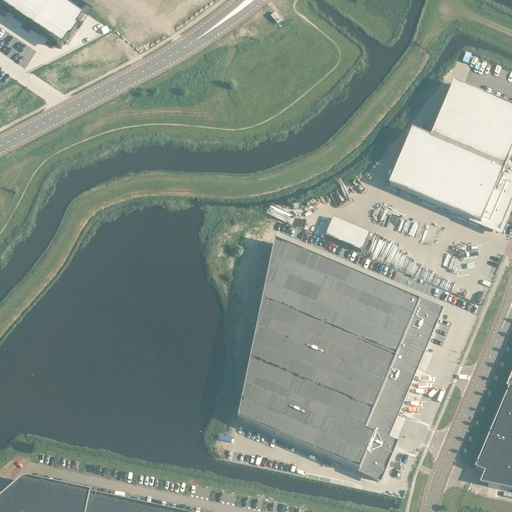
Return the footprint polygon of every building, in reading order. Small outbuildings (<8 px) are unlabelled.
[(0,0),(0,7),(7,12),(8,12),(14,16),(13,16),(41,35),(41,34),(47,38),(47,39),(61,48),(67,38),(69,40),(76,29),(74,27),(81,18),(54,0),(0,0)] [(275,12),(271,16),(277,23),(282,19),(275,12)] [(511,108),(455,84),(432,140),(511,173),(511,108)] [(413,132),(390,187),(471,221),(482,226),(483,223),(499,229),(511,198),(511,173),(432,140),(413,132)] [(276,243),(239,423),(333,462),(333,461),(342,464),(341,465),(360,473),(379,481),(394,445),(394,444),(389,442),(385,441),(397,413),(401,404),(400,403),(403,395),(404,395),(416,367),(424,348),(439,312),(420,304),(411,300),(411,301),(402,297),(403,296),(276,243)] [(511,389),(509,389),(476,469),(492,476),(488,486),(511,491),(511,389)] [(88,496),(28,483),(27,483),(26,483),(25,483),(25,482),(24,482),(24,483),(23,483),(22,483),(21,483),(20,483),(20,484),(19,484),(18,484),(18,485),(16,487),(0,500),(0,511),(166,511),(88,495),(88,496)]
